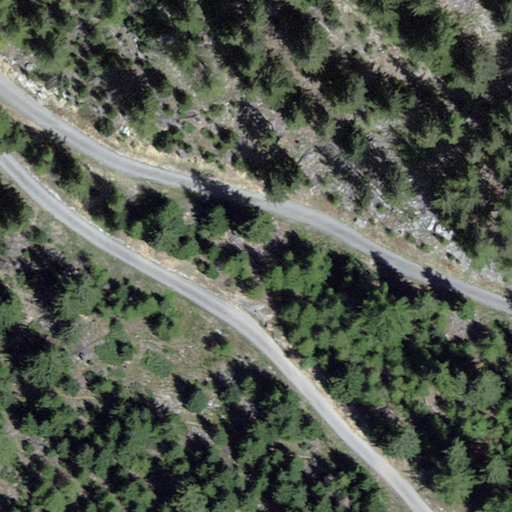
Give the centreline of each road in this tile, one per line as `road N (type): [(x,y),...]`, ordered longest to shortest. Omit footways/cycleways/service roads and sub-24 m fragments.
road 1 (unclassified): [(0,81),(114,159),(266,199),(511,308)]
road 2 (unclassified): [(425,511),(221,295),(110,243),(0,152)]
